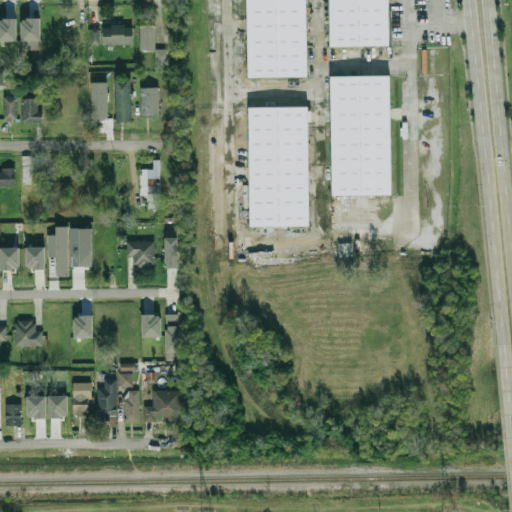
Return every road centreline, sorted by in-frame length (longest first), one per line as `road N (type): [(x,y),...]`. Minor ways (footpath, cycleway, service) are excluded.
road 1 (secondary): [(470,0),(507,317)]
road 2 (secondary): [(511,192),(491,0)]
road 3 (residential): [(0,445),(186,444)]
road 4 (residential): [(0,297),(184,296)]
road 5 (residential): [(0,146),(180,144)]
